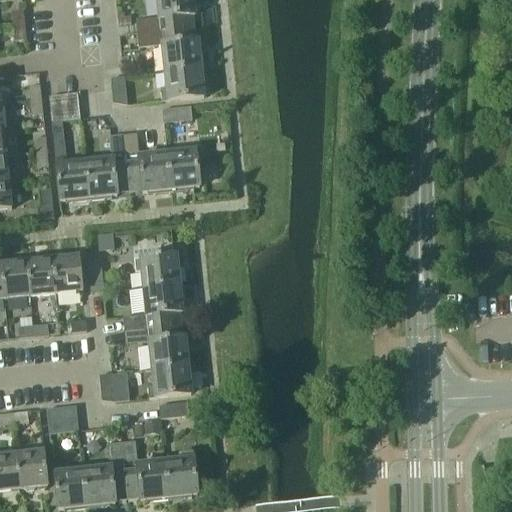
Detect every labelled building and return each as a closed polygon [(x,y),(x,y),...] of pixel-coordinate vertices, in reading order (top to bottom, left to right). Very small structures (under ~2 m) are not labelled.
[(184,32),(182,20),(194,18),(193,12),(195,12),(194,0),(155,0),(157,21),(135,23),(136,37),(184,32)] [(23,28),(21,14),(10,15),(11,29),(23,28)] [(11,29),(13,44),(24,43),(23,28),(11,29)] [(201,72),(199,49),(197,50),(196,44),(185,45),(184,32),(136,37),(137,51),(160,49),(163,76),(201,72)] [(203,95),(201,72),(163,76),(164,92),(159,92),(160,105),(202,101),(201,95),(203,95)] [(126,109),(122,80),(109,82),(112,107),(126,109)] [(40,104),(38,89),(27,90),(28,105),(40,104)] [(79,122),(76,97),(61,98),(64,124),(79,122)] [(64,124),(61,98),(47,100),(50,126),(53,163),(58,205),(64,204),(64,206),(87,204),(83,166),(67,168),(66,162),(64,162),(61,124),(64,124)] [(28,105),(30,119),(41,118),(40,104),(28,105)] [(190,124),(189,110),(161,113),(162,127),(190,124)] [(165,157),(138,160),(136,138),(122,139),(127,186),(139,185),(140,196),(146,196),(146,198),(169,195),(165,157)] [(127,186),(122,139),(108,140),(110,163),(83,166),(87,204),(110,202),(110,200),(116,199),(114,187),(127,186)] [(32,141),(34,157),(45,155),(44,140),(32,141)] [(197,190),(193,148),(180,150),(180,155),(165,157),(169,195),(192,193),(192,191),(197,190)] [(45,155),(34,157),(36,172),(47,170),(45,155)] [(0,212),(10,212),(7,185),(0,186),(0,212)] [(38,194),(40,209),(51,208),(49,193),(38,194)] [(180,288),(177,263),(175,263),(174,257),(133,263),(134,275),(139,275),(141,291),(180,288)] [(81,294),(77,259),(51,262),(54,297),(81,294)] [(54,297),(51,262),(24,264),(28,300),(54,297)] [(28,300),(24,264),(0,266),(0,284),(2,303),(28,300)] [(102,295),(99,266),(86,267),(90,297),(102,295)] [(171,329),(170,316),(180,315),(179,308),(183,308),(180,288),(141,291),(144,317),(121,320),(122,334),(171,329)] [(70,336),(85,335),(84,323),(69,325),(70,336)] [(32,340),(47,339),(46,327),(31,329),(32,340)] [(32,340),(31,329),(17,330),(18,342),(32,340)] [(189,369),(186,346),(184,346),(183,338),(172,340),(171,329),(122,334),(124,348),(146,345),(150,373),(189,369)] [(192,390),(189,369),(150,373),(152,388),(145,388),(147,402),(189,397),(189,391),(192,390)] [(112,391),(132,389),(130,375),(98,379),(100,404),(114,405),(112,391)] [(187,419),(185,405),(157,408),(159,422),(187,419)] [(75,421),(74,410),(46,413),(47,424),(75,421)] [(12,427),(27,426),(26,414),(10,416),(12,427)] [(0,428),(12,427),(10,416),(0,417),(0,428)] [(76,434),(75,421),(47,424),(48,437),(76,434)] [(159,424),(143,425),(144,437),(160,435),(159,424)] [(164,464),(136,467),(133,443),(120,445),(125,494),(137,492),(138,504),(145,503),(146,505),(168,503),(164,464)] [(125,494),(120,445),(106,447),(108,469),(81,472),(85,511),(108,509),(108,507),(113,506),(112,495),(125,494)] [(45,489),(41,454),(15,457),(19,492),(45,489)] [(197,497),(192,455),(178,456),(178,462),(164,464),(168,503),(190,500),(190,498),(197,497)] [(0,493),(19,492),(15,457),(0,458),(0,493)] [(500,469),(500,464),(480,465),(482,475),(500,469)] [(81,472),(65,474),(64,468),(52,470),(56,511),(58,511),(62,511),(78,511),(85,511),(81,472)]
